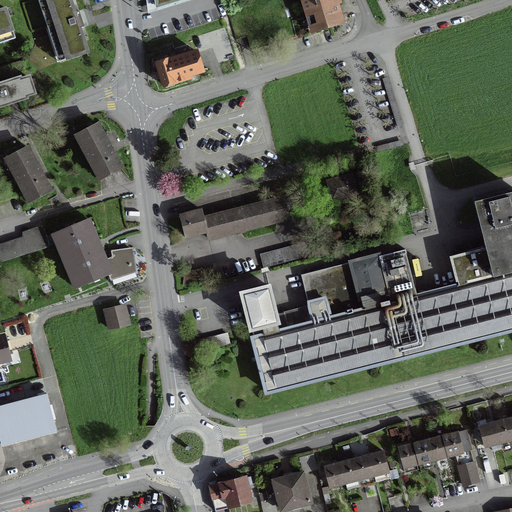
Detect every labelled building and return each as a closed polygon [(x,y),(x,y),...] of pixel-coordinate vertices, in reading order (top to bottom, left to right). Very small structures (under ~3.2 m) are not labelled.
[(80,29),(84,28),(78,12),(74,13),(70,0),(43,0),(51,22),(45,24),(47,31),(53,29),(64,61),(88,53),(80,29)] [(152,0),(153,9),(182,0),(152,0)] [(311,22),(315,32),(342,24),(336,5),(339,4),(337,0),(301,0),(309,23),(311,22)] [(0,11),(0,37),(13,33),(5,9),(0,11)] [(188,76),(202,72),(196,52),(164,62),(162,57),(155,59),(163,87),(189,78),(188,76)] [(0,87),(0,104),(33,94),(28,78),(0,87)] [(100,180),(120,169),(97,124),(76,135),(100,180)] [(29,203),(50,192),(26,148),(6,159),(29,203)] [(337,176),(336,171),(317,176),(320,185),(326,183),(331,200),(343,197),(346,201),(356,198),(355,194),(351,176),(344,178),(343,175),(337,176)] [(511,330),(511,192),(473,202),(473,204),(474,204),(486,250),(451,259),(458,286),(416,297),(405,250),(378,257),(378,256),(300,276),(308,304),(313,323),(279,332),(277,322),(268,287),(242,294),(243,300),(251,329),(254,338),(252,339),(266,392),(511,330)] [(295,217),(290,197),(203,219),(201,211),(179,217),(184,233),(205,227),(208,239),(295,217)] [(371,212),(367,212),(360,218),(363,225),(371,224),(371,212)] [(113,259),(104,262),(87,220),(76,225),(77,226),(65,232),(64,230),(53,235),(75,288),(86,283),(86,282),(98,277),(99,278),(109,274),(111,279),(134,272),(131,250),(112,253),(113,259)] [(46,239),(42,229),(36,231),(22,235),(22,239),(4,245),(0,246),(0,261),(48,246),(46,239)] [(262,268),(311,256),(307,242),(259,255),(262,268)] [(182,285),(208,281),(210,268),(183,272),(182,285)] [(109,330),(128,325),(123,306),(104,311),(109,330)] [(56,432),(46,394),(0,406),(0,440),(1,446),(56,432)] [(511,418),(498,423),(491,424),(479,427),(484,447),(511,439),(511,418)] [(398,448),(403,468),(455,454),(463,486),(478,482),(465,431),(446,436),(439,438),(416,444),(410,445),(398,448)] [(324,468),(329,487),(388,472),(383,452),(371,455),(361,458),(347,462),(332,466),(324,468)] [(305,472),(318,469),(314,454),(301,458),(305,472)] [(391,480),(398,478),(396,470),(389,472),(391,480)] [(303,472),(274,480),(282,508),(311,501),(303,472)] [(209,487),(215,511),(230,508),(229,506),(251,501),(245,477),(209,487)] [(275,497),(271,483),(264,484),(268,499),(275,497)]
